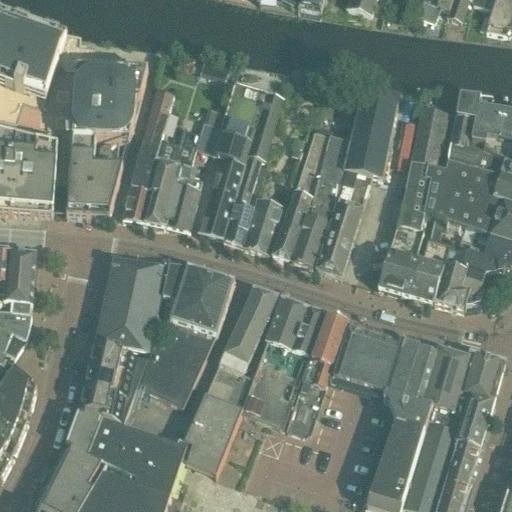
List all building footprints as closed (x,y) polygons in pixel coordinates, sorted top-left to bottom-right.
[(292,14),(295,5),(297,0),(262,0),(259,8),(292,14)] [(303,0),(299,14),(320,19),(325,0),(303,0)] [(370,23),(377,0),(353,0),(348,15),(370,23)] [(449,17),(454,0),(426,0),(419,22),(434,28),(438,14),(449,17)] [(473,5),(474,0),(454,0),(449,17),(447,24),(463,30),(471,5),(473,5)] [(492,21),(499,0),(474,0),(473,6),(475,6),(473,11),(492,17),(491,20),(492,21)] [(511,0),(499,0),(492,21),(491,20),(485,38),(511,42),(511,0)] [(66,42),(67,41),(0,17),(0,76),(0,77),(0,81),(7,84),(5,89),(24,96),(26,91),(34,94),(36,89),(47,93),(43,103),(45,103),(66,42)] [(204,64),(200,78),(225,85),(229,71),(204,64)] [(66,222),(66,223),(109,226),(110,225),(110,220),(123,172),(93,170),(94,144),(99,144),(128,146),(122,168),(124,168),(148,74),(80,71),(78,71),(77,73),(67,222),(66,222)] [(213,162),(222,165),(244,171),(247,161),(266,101),(267,99),(235,88),(221,135),(213,162)] [(347,149),(340,176),(347,178),(372,185),(372,184),(382,186),(384,178),(400,96),(366,90),(352,150),(347,149)] [(139,170),(123,226),(146,229),(147,229),(153,194),(150,193),(154,174),(156,169),(162,145),(174,101),(158,96),(143,148),(144,150),(138,170),(139,170)] [(266,101),(247,161),(261,165),(265,166),(265,167),(282,106),(266,101)] [(460,103),(456,124),(475,127),(472,147),(486,149),(487,144),(511,150),(511,118),(491,115),(493,105),(460,102),(460,103)] [(399,231),(398,233),(421,238),(426,220),(438,176),(438,175),(448,119),(421,114),(411,170),(400,228),(399,231)] [(225,119),(211,116),(207,130),(221,134),(225,119)] [(456,124),(448,169),(511,185),(511,171),(505,169),(484,157),(486,149),(472,147),(475,127),(456,124)] [(201,141),(196,156),(213,162),(221,135),(204,130),(201,141)] [(58,147),(27,140),(0,133),(0,218),(53,222),(53,221),(52,221),(58,147)] [(153,194),(147,229),(166,234),(178,193),(180,181),(189,183),(192,172),(191,172),(196,156),(201,141),(183,136),(179,150),(162,145),(156,169),(154,174),(150,193),(153,194)] [(273,263),(289,269),(309,211),(310,212),(330,144),(316,139),(314,139),(273,263)] [(310,212),(290,270),(312,275),(327,230),(324,229),(328,218),(335,220),(347,178),(340,176),(347,149),(330,144),(310,212)] [(245,172),(234,209),(247,212),(261,165),(247,161),(244,171),(245,172)] [(222,165),(199,243),(222,249),(223,248),(234,209),(245,172),(244,171),(222,165)] [(446,176),(444,191),(511,210),(511,185),(448,169),(447,176),(446,176)] [(438,176),(426,220),(435,223),(447,227),(465,234),(511,249),(511,210),(444,191),(443,191),(446,178),(438,176)] [(347,178),(335,220),(359,227),(372,185),(347,178)] [(178,193),(166,234),(189,240),(200,196),(199,196),(202,186),(189,183),(180,181),(178,193)] [(281,195),(277,209),(277,211),(284,213),(288,197),(281,195)] [(255,215),(243,254),(269,262),(283,213),(257,205),(254,215),(255,215)] [(234,209),(223,248),(243,254),(255,215),(254,215),(247,212),(234,209)] [(317,277),(341,284),(341,283),(359,227),(335,220),(317,277)] [(415,268),(405,303),(412,305),(434,311),(436,311),(451,252),(438,249),(441,238),(444,239),(447,227),(435,223),(430,247),(428,247),(422,270),(415,268)] [(378,293),(378,295),(405,303),(415,268),(423,239),(421,238),(398,233),(390,258),(378,293)] [(511,249),(465,234),(459,255),(505,271),(511,273),(511,249)] [(451,252),(436,311),(451,316),(455,317),(464,319),(466,314),(480,312),(483,300),(481,298),(486,281),(494,280),(500,287),(511,285),(511,273),(505,271),(459,255),(451,252)] [(0,284),(7,285),(11,258),(0,257),(0,284)] [(0,320),(0,367),(1,368),(5,358),(15,363),(26,346),(31,332),(32,311),(33,309),(37,260),(11,258),(7,285),(0,284),(0,320)] [(151,359),(167,272),(114,265),(113,266),(96,348),(151,359)] [(172,324),(178,307),(188,274),(170,272),(164,304),(167,305),(162,320),(172,324)] [(184,415),(218,343),(235,289),(188,274),(178,307),(171,328),(173,329),(167,348),(156,344),(141,395),(184,415)] [(242,383),(243,382),(278,303),(254,295),(220,372),(242,383)] [(309,363),(325,321),(282,305),(267,348),(268,348),(254,387),(253,390),(242,420),(283,435),(302,383),(297,381),(302,366),(303,361),(309,363)] [(321,410),(332,377),(348,329),(328,321),(310,370),(300,402),(321,410)] [(349,335),(334,387),(363,396),(386,403),(401,351),(380,344),(368,341),(349,335)] [(437,361),(439,355),(403,345),(401,351),(386,403),(384,409),(389,411),(396,433),(424,443),(433,413),(423,410),(437,361)] [(124,432),(149,366),(123,361),(124,357),(94,351),(94,354),(88,382),(104,386),(104,387),(120,391),(110,427),(124,432)] [(437,361),(423,410),(433,413),(434,413),(436,413),(440,397),(459,402),(470,364),(469,364),(439,355),(437,361)] [(440,397),(436,413),(454,418),(465,421),(464,426),(487,432),(505,369),(471,360),(470,360),(469,364),(470,364),(459,402),(440,397)] [(0,486),(1,488),(17,458),(29,426),(36,393),(10,373),(9,372),(0,385),(0,486)] [(242,383),(220,372),(185,452),(184,455),(188,456),(184,469),(187,470),(186,472),(187,473),(190,466),(218,477),(215,484),(216,484),(242,420),(253,390),(254,387),(243,382),(242,383)] [(110,427),(120,391),(104,387),(104,386),(88,382),(80,414),(80,417),(86,418),(85,421),(103,426),(103,425),(110,427)] [(303,442),(312,438),(321,410),(300,402),(288,437),(303,442)] [(424,443),(403,511),(438,511),(440,508),(449,478),(458,449),(480,455),(487,432),(464,426),(465,421),(454,418),(436,413),(434,413),(433,413),(424,443)] [(103,426),(85,421),(85,423),(79,421),(79,423),(68,453),(67,453),(67,454),(72,457),(89,465),(103,426)] [(184,455),(185,452),(179,450),(177,454),(125,435),(125,434),(103,426),(89,465),(108,474),(134,486),(136,491),(171,503),(183,468),(184,469),(188,456),(184,455)] [(390,451),(367,511),(403,511),(424,443),(396,433),(390,451)] [(458,449),(449,478),(471,484),(480,455),(458,449)] [(65,459),(37,511),(85,511),(104,481),(108,474),(89,465),(72,457),(70,461),(65,459)] [(449,478),(440,508),(452,511),(463,511),(471,484),(449,478)] [(171,504),(136,492),(104,481),(85,511),(168,511),(172,503),(171,503),(171,504)] [(511,511),(511,494),(509,493),(503,511),(511,511)]
